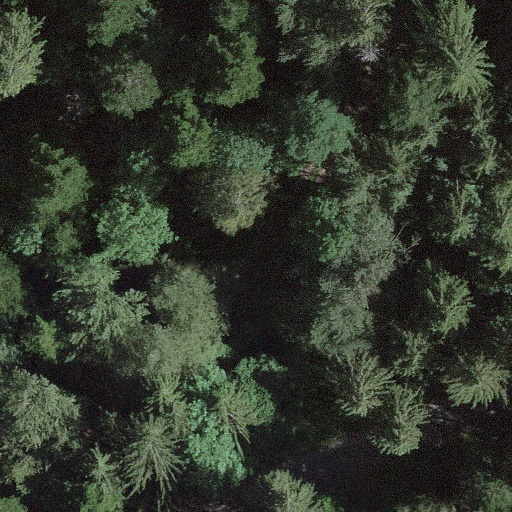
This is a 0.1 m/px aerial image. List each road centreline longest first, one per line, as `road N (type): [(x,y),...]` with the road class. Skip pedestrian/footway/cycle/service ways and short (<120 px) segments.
road 1 (track): [(420,0),(260,262),(174,362),(15,511)]
road 2 (unclassified): [(511,394),(445,429),(314,471),(232,511)]
